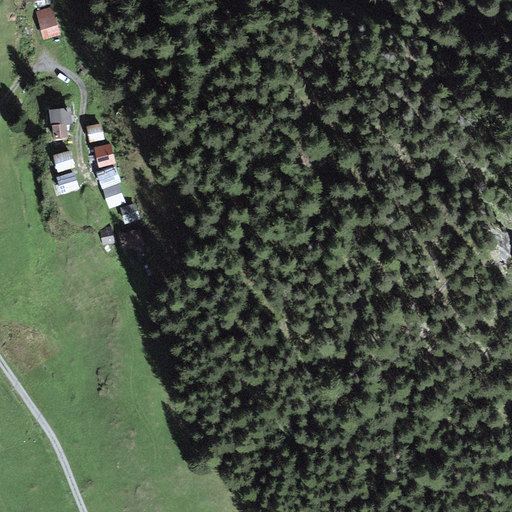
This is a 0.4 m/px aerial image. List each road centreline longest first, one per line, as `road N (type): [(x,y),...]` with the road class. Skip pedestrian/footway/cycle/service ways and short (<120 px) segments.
road 1 (track): [(91,186),(81,164),(77,79),(46,67),(26,73),(0,107)]
road 2 (track): [(0,361),(49,434),(81,511)]
